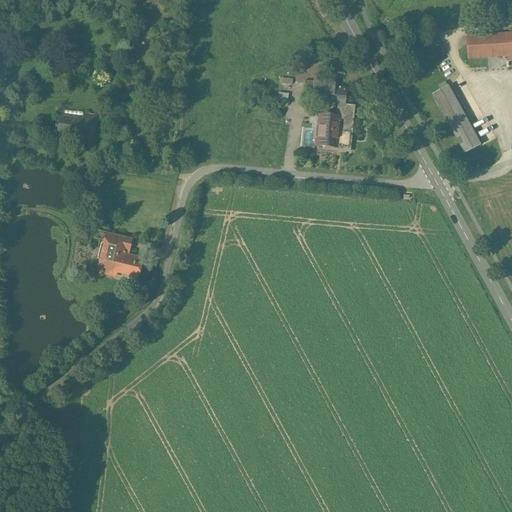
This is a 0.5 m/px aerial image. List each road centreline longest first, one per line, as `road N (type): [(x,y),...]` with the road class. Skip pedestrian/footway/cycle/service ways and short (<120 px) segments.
road 1 (unclassified): [(0,427),(152,305),(196,173),(223,168),(441,188)]
road 2 (tertiary): [(334,0),(441,188)]
road 3 (tertiary): [(441,188),(511,318)]
